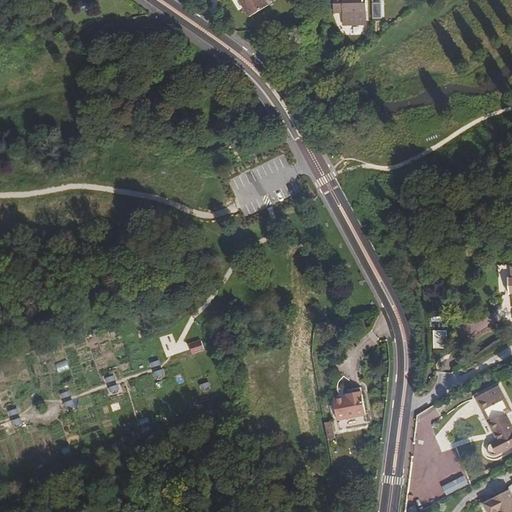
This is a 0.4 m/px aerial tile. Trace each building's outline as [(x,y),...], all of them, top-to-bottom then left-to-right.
[(239,0),(249,17),(268,6),(264,0),(239,0)] [(367,24),(366,0),(334,0),(335,12),(344,12),(344,24),(367,24)] [(373,18),(383,18),(383,3),(373,3),(373,18)] [(470,341),(491,332),(485,317),(464,327),(470,341)] [(441,337),(428,337),(429,356),(442,356),(441,337)] [(202,340),(190,345),(193,354),(206,350),(202,340)] [(56,363),(59,372),(69,369),(66,359),(56,363)] [(490,407),(507,398),(500,385),(483,393),(490,407)] [(371,414),(366,390),(355,392),(355,396),(351,397),(341,398),(339,399),(342,420),(371,414)] [(490,421),(506,412),(511,409),(511,408),(507,398),(490,407),(483,393),(478,396),(490,421)] [(511,446),(511,423),(506,412),(490,421),(499,439),(490,443),(489,444),(489,446),(490,451),(491,453),(494,454),(496,454),(511,446)] [(340,438),(337,421),(331,422),(334,440),(340,438)] [(439,480),(447,496),(469,485),(462,469),(439,480)] [(511,511),(511,494),(510,490),(493,498),(493,499),(485,503),(488,511),(499,511),(500,511),(499,511),(511,511)]
